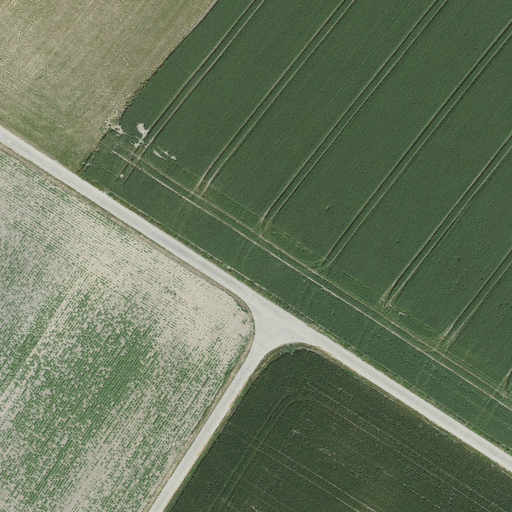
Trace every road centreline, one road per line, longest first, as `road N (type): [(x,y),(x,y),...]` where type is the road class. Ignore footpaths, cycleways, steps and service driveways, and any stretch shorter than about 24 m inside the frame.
road 1 (track): [(511,464),(0,136)]
road 2 (track): [(285,319),(157,511)]
